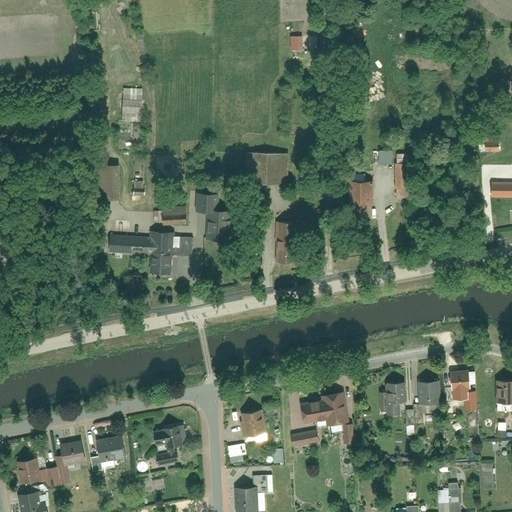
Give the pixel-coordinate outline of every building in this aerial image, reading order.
[(290,37),(291,50),(316,49),(315,35),(290,37)] [(123,114),(142,113),(142,88),(122,88),(123,114)] [(485,140),(485,151),(499,151),(499,140),(485,140)] [(410,162),(394,162),(394,195),(410,195),(410,162)] [(118,164),(98,164),(97,195),(117,195),(118,164)] [(369,178),(350,178),(350,218),(369,218),(369,178)] [(134,194),(144,194),(144,180),(134,180),(134,194)] [(511,182),(494,183),(494,195),(511,194),(511,182)] [(217,209),(217,192),(196,192),(196,209),(208,209),(217,209)] [(185,222),(184,206),(163,207),(164,223),(185,222)] [(217,209),(208,209),(207,238),(229,239),(230,210),(217,209)] [(294,220),(276,220),(277,260),(295,260),(294,220)] [(169,270),(169,253),(191,254),(192,237),(172,236),(172,231),(153,230),(153,235),(109,233),(109,250),(155,252),(154,270),(169,270)] [(454,388),(472,387),(472,369),(453,370),(454,388)] [(443,401),(442,378),(420,379),(421,402),(425,402),(443,401)] [(511,378),(497,379),(498,400),(511,399),(511,378)] [(400,400),(408,400),(408,380),(388,381),(389,390),(389,400),(400,400)] [(304,424),(326,419),(327,423),(348,419),(342,389),(322,393),(322,397),(306,400),(307,404),(300,406),(304,424)] [(478,389),(466,390),(467,409),(479,408),(478,389)] [(382,410),(389,409),(389,400),(389,390),(381,390),(382,410)] [(400,400),(389,400),(389,409),(390,413),(401,413),(400,400)] [(450,417),(460,416),(459,401),(449,402),(450,417)] [(426,421),(425,402),(421,402),(415,402),(416,407),(416,421),(426,421)] [(416,421),(416,407),(408,408),(409,431),(417,431),(416,421)] [(242,416),(246,439),(267,435),(263,412),(242,416)] [(190,442),(186,423),(155,429),(159,444),(167,443),(168,446),(177,444),(190,442)] [(350,423),(343,423),(344,444),(351,443),(350,423)] [(319,440),(316,429),(292,434),(295,445),(319,440)] [(499,437),(507,437),(507,429),(499,429),(499,437)] [(101,455),(102,460),(128,455),(123,433),(97,438),(101,455)] [(66,452),(68,464),(88,460),(84,437),(64,441),(66,452)] [(246,442),(229,445),(231,456),(248,453),(246,442)] [(177,444),(168,446),(169,451),(159,453),(161,464),(180,460),(177,444)] [(59,465),(63,482),(72,481),(68,464),(66,452),(57,454),(59,465)] [(18,459),(22,481),(43,477),(41,468),(39,455),(18,459)] [(102,460),(101,455),(93,456),(95,470),(104,468),(102,460)] [(59,465),(48,467),(50,478),(51,485),(63,482),(59,465)] [(48,467),(41,468),(43,477),(44,480),(50,478),(48,467)] [(254,474),(255,487),(260,486),(260,491),(270,491),(269,473),(254,474)] [(255,487),(237,487),(238,511),(261,510),(260,491),(260,486),(255,487)] [(463,511),(462,487),(451,488),(452,511),(463,511)] [(41,488),(19,493),(22,508),(22,511),(50,511),(47,499),(44,500),(41,488)] [(452,511),(451,488),(440,488),(441,511),(452,511)]
